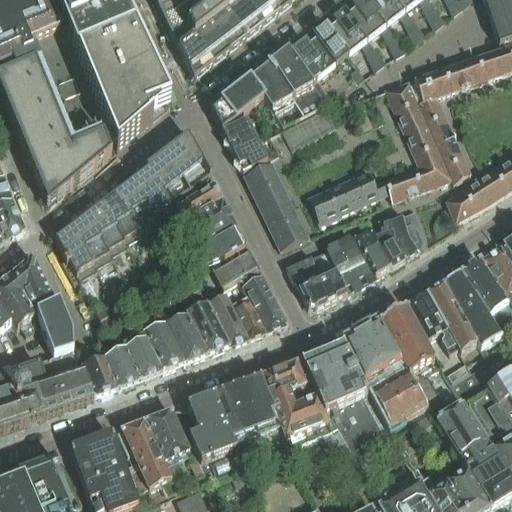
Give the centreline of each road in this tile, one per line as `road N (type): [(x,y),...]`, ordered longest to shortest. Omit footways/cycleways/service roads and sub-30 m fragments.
road 1 (residential): [(0,461),(307,343)]
road 2 (residential): [(307,343),(186,115)]
road 3 (residential): [(307,343),(511,218)]
road 4 (residential): [(186,115),(40,238)]
road 5 (residential): [(186,115),(331,0)]
road 6 (residential): [(91,360),(41,256),(40,238)]
road 7 (residential): [(186,115),(130,0)]
